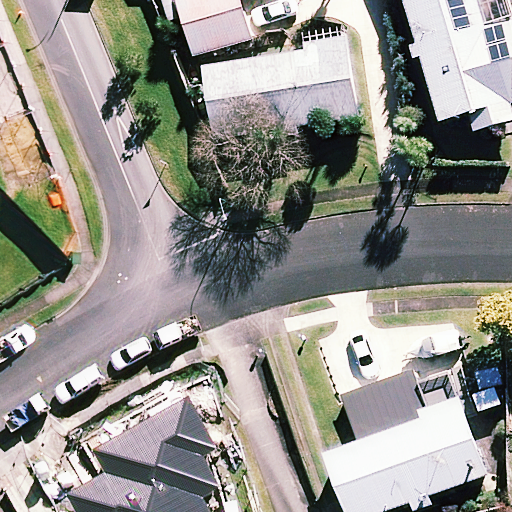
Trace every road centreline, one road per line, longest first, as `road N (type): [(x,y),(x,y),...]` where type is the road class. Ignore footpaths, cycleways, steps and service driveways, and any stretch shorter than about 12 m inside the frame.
road 1 (residential): [(511,244),(364,252),(268,267),(175,295)]
road 2 (residential): [(175,295),(53,0)]
road 3 (residential): [(175,295),(0,396)]
